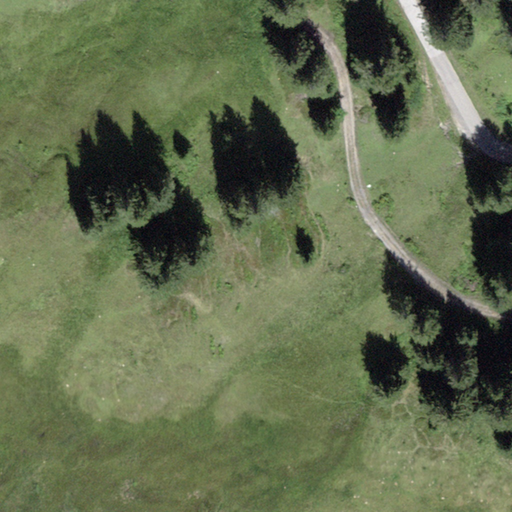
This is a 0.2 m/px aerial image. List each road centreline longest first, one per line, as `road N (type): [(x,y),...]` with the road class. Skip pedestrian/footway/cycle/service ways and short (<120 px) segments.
road 1 (track): [(274,0),(333,50),(363,209),(383,238),(428,281),(473,308),(511,319)]
road 2 (track): [(408,0),(469,123),(511,153)]
